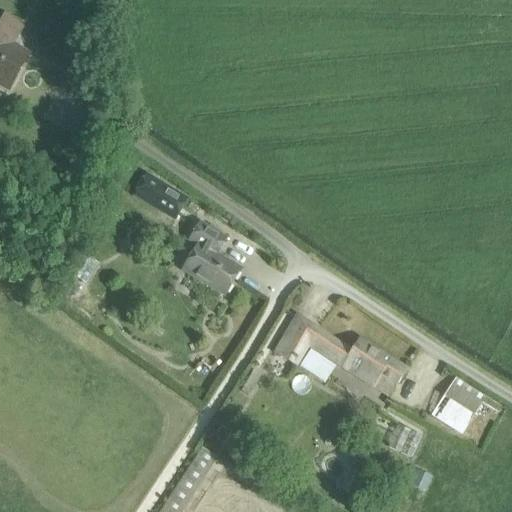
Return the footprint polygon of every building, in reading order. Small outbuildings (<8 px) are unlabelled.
[(0,85),(6,89),(25,56),(20,53),(15,35),(18,30),(0,20),(0,85)] [(161,190),(153,203),(181,220),(189,206),(161,190)] [(182,272),(223,297),(239,271),(215,256),(224,240),(199,225),(189,242),(197,247),(182,272)] [(306,345),(372,388),(378,378),(394,389),(405,371),(359,341),(351,353),(296,317),(272,354),(292,367),(306,345)] [(241,394),(250,399),(261,377),(252,372),(241,394)] [(498,415),(501,409),(455,379),(431,418),(462,437),(482,405),(498,415)] [(414,457),(422,434),(399,426),(391,449),(414,457)] [(161,511),(183,511),(217,461),(201,451),(161,511)] [(398,503),(418,510),(423,498),(403,491),(398,503)]
